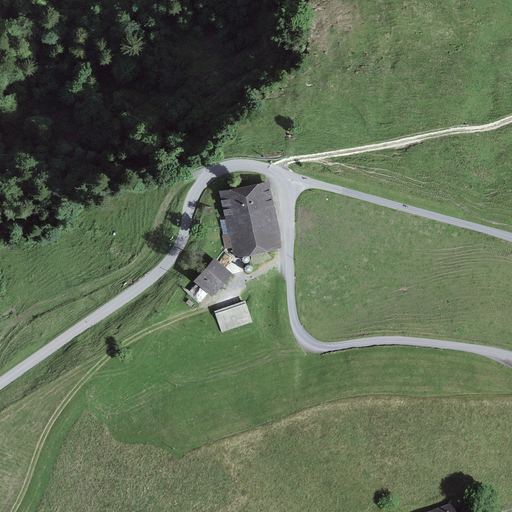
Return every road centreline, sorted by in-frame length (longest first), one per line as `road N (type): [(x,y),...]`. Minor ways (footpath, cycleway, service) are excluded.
road 1 (track): [(13,511),(50,425),(99,362),(289,256)]
road 2 (unclassified): [(0,384),(159,270),(177,245),(189,202),(214,171),(251,165),(286,175)]
road 3 (unclassified): [(511,355),(400,340),(307,342),(292,306),(286,175)]
road 4 (track): [(214,171),(193,173),(176,187),(135,261),(0,325)]
road 5 (track): [(271,170),(511,119)]
road 6 (unclassified): [(286,175),(511,236)]
